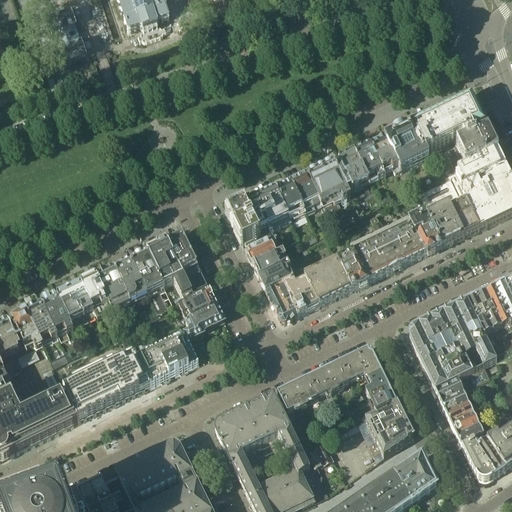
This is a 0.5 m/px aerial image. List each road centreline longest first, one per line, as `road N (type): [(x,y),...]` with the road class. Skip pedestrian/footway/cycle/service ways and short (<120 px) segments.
road 1 (residential): [(422,0),(0,138)]
road 2 (residential): [(198,185),(463,61),(475,46)]
road 3 (residential): [(255,358),(0,481)]
road 4 (residential): [(511,233),(275,348)]
road 5 (residential): [(0,511),(189,419)]
road 6 (residential): [(0,283),(176,197)]
road 7 (residential): [(275,348),(198,185)]
road 8 (residential): [(176,197),(255,358)]
road 9 (residential): [(381,328),(511,264)]
road 10 (residential): [(325,511),(435,438)]
road 11 (residential): [(435,438),(381,328)]
